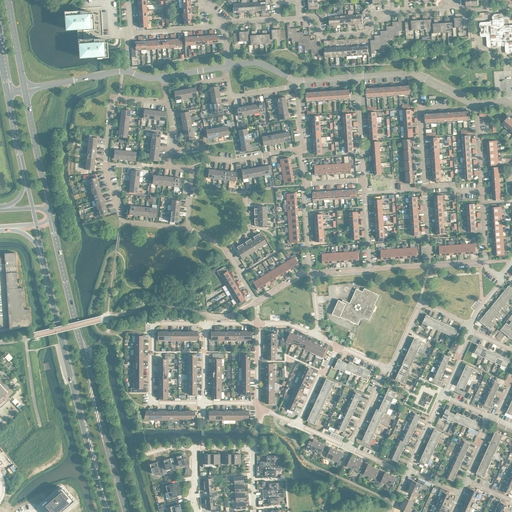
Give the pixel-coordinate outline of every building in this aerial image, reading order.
[(90,14),(90,11),(85,11),(85,12),(81,13),(81,10),(67,11),(67,16),(65,16),(65,21),(67,21),(67,26),(72,26),(72,28),(88,27),(88,29),(94,29),(93,13),(90,14)] [(460,13),(458,13),(458,27),(464,27),(464,28),(468,28),(467,18),(464,18),(463,17),(460,17),(460,15),(460,13)] [(511,24),(504,25),(503,16),(501,14),(495,14),(492,17),(493,21),(481,22),(480,23),(480,27),(481,27),(481,32),(480,32),(480,35),(482,37),(486,36),(487,46),(488,47),(492,47),(492,46),(497,45),(497,47),(500,46),(502,45),(505,45),(505,52),(507,53),(511,53),(511,52),(511,51),(511,24)] [(410,30),(415,30),(414,16),(412,16),(412,19),(413,18),(413,20),(409,21),(409,22),(405,22),(406,32),(410,31),(410,30)] [(277,25),(275,25),(276,39),(281,38),(281,40),(286,40),(285,30),(281,30),(281,29),(278,29),(277,27),(278,27),(277,25)] [(239,41),(244,41),(243,27),(241,27),(241,30),(241,32),(238,32),(238,33),(234,33),(234,43),(239,43),(239,41)] [(102,57),(108,57),(107,41),(104,41),(103,39),(99,39),(98,39),(95,39),(95,38),(81,39),(81,44),(79,44),(79,49),(80,49),(81,54),(85,54),(86,56),(98,56),(102,55),(102,57)] [(179,39),(173,39),(174,48),(182,47),(182,40),(179,40),(179,39)] [(391,87),(388,87),(388,97),(410,95),(410,90),(411,90),(411,85),(406,86),(406,82),(402,83),(402,86),(395,86),(395,83),(391,83),(391,87)] [(388,97),(388,87),(384,87),(384,84),(380,84),(380,87),(374,88),(374,85),(369,85),(370,88),(365,88),(365,93),(366,93),(367,98),(388,97)] [(331,91),(328,91),(329,101),(350,99),(350,94),(351,94),(351,89),(346,90),(346,86),(342,87),(342,90),(335,90),(335,87),(331,87),(331,91)] [(329,101),(328,91),(325,91),(324,88),(320,88),(320,91),(314,92),(314,89),(312,89),(309,89),(310,92),(305,92),(305,97),(306,97),(307,102),(329,101)] [(450,112),(447,112),(447,122),(469,121),(469,116),(470,115),(470,111),(465,111),(465,108),(461,108),(461,111),(454,112),(454,109),(450,109),(450,112)] [(447,122),(447,112),(443,113),(443,110),(441,110),(439,110),(439,113),(433,113),(432,110),(430,110),(428,111),(428,114),(424,114),(424,119),(425,118),(426,124),(447,122)] [(502,124),(511,132),(511,117),(511,119),(507,115),(504,119),(505,120),(502,124)] [(193,133),(184,134),(185,140),(188,139),(189,141),(196,140),(196,138),(194,138),(193,133)] [(403,140),(404,150),(406,183),(413,183),(413,179),(416,179),(416,175),(413,175),(412,168),(417,168),(416,164),(412,164),(411,157),(414,157),(414,153),(411,153),(411,147),(414,147),(413,142),(410,143),(410,139),(403,140)] [(373,145),(370,145),(370,149),(373,149),(374,156),(369,156),(370,160),(374,160),(374,167),(371,167),(372,171),(375,171),(375,174),(382,174),(380,141),(373,142),(373,145)] [(277,164),(277,166),(291,164),(290,157),(280,159),(281,164),(279,164),(279,163),(277,164)] [(349,163),(345,163),(345,173),(352,173),(351,168),(351,165),(353,165),(353,161),(349,161),(349,163)] [(321,175),(321,165),(317,165),(317,163),(313,163),(313,167),(315,167),(315,175),(321,175)] [(492,171),(489,171),(489,175),(492,175),(493,178),(493,181),(488,182),(489,186),(493,186),(493,189),(494,192),(491,192),(491,197),(494,196),(494,200),(501,199),(501,194),(499,167),(492,167),(492,171)] [(279,175),(279,178),(293,175),(292,170),(282,171),(283,175),(281,176),(281,175),(279,175)] [(88,180),(90,185),(98,182),(96,177),(88,180)] [(286,196),(287,200),(297,199),(296,193),(288,193),(288,191),(284,192),(285,196),(286,196)] [(491,207),(492,213),(502,213),(501,208),(503,208),(503,204),(499,205),(499,207),(491,207)] [(106,208),(98,210),(95,211),(97,217),(108,213),(106,208)] [(384,231),(376,232),(376,238),(378,237),(378,241),(387,241),(387,237),(385,237),(384,231)] [(260,232),(256,235),(263,246),(267,243),(260,232)] [(256,235),(252,237),(258,248),(263,246),(256,235)] [(299,235),(289,236),(289,240),(288,240),(288,244),(292,244),(291,242),(293,242),(299,241),(299,235)] [(252,237),(248,240),(254,251),(258,248),(252,237)] [(248,240),(244,243),(250,253),(254,251),(248,240)] [(473,243),(469,244),(470,254),(476,253),(476,245),(477,245),(477,241),(473,242),(473,243)] [(244,243),(240,245),(246,256),(250,253),(244,243)] [(446,255),(445,245),(441,246),(441,244),(437,244),(437,248),(439,248),(440,256),(446,255)] [(246,256),(240,245),(235,248),(242,258),(246,256)] [(415,247),(411,248),(411,257),(418,257),(417,249),(419,249),(419,245),(415,245),(415,247)] [(387,259),(387,249),(383,250),(383,248),(379,248),(379,252),(381,252),(381,259),(387,259)] [(356,251),(352,252),(353,261),(359,261),(358,253),(360,253),(360,249),(356,249),(356,251)] [(504,249),(494,249),(495,255),(502,255),(503,257),(506,256),(506,253),(504,253),(504,249)] [(329,263),(328,253),(324,253),(324,251),(320,252),(320,256),(322,255),(323,263),(329,263)] [(0,264),(5,264),(9,330),(31,325),(30,309),(25,309),(23,287),(18,288),(16,252),(5,253),(5,258),(0,258),(0,264)] [(292,258),(289,260),(294,268),(299,265),(295,258),(297,257),(295,254),(291,256),(292,258)] [(284,258),(282,260),(289,271),(294,268),(289,260),(285,262),(284,261),(285,260),(284,258)] [(282,264),(279,266),(284,274),(289,271),(282,260),(280,261),(281,263),(282,264)] [(274,265),(272,266),(279,278),(284,274),(279,266),(275,268),(274,267),(275,267),(274,265)] [(217,271),(223,280),(234,273),(233,271),(230,273),(228,269),(227,269),(226,269),(224,266),(217,271)] [(272,270),(268,272),(274,281),(279,278),(272,266),(269,267),(271,269),(272,270)] [(263,271),(261,272),(268,284),(274,281),(268,272),(265,275),(264,273),(265,273),(263,271)] [(262,276),(258,279),(263,287),(268,284),(261,272),(259,274),(260,275),(261,275),(262,276)] [(223,280),(226,285),(234,279),(233,277),(235,275),(234,273),(223,280)] [(226,285),(228,289),(240,282),(239,280),(236,282),(234,279),(226,285)] [(263,287),(258,279),(255,281),(254,279),(250,281),(252,285),(254,284),(258,290),(263,287)] [(228,289),(231,294),(240,288),(238,286),(241,284),(240,282),(228,289)] [(231,294),(234,298),(246,291),(244,290),(242,291),(240,288),(231,294)] [(361,318),(362,319),(363,317),(370,320),(376,305),(375,305),(379,295),(364,288),(363,291),(356,288),(350,303),(343,300),(342,301),(339,300),(332,314),(340,317),(358,325),(361,318)] [(511,295),(505,290),(501,294),(509,300),(511,298),(511,295)] [(246,291),(234,298),(237,303),(244,299),(244,298),(245,298),(245,297),(244,295),(247,293),(246,291)] [(501,294),(498,299),(508,307),(510,305),(506,303),(509,300),(501,294)] [(498,299),(494,303),(501,309),(503,307),(507,309),(508,307),(498,299)] [(494,303),(491,308),(501,316),(503,314),(499,311),(501,309),(494,303)] [(491,308),(487,312),(494,318),(496,315),(499,318),(500,318),(501,316),(491,308)] [(487,312),(483,316),(494,325),(495,323),(492,320),(494,318),(487,312)] [(423,323),(428,325),(432,317),(426,315),(423,323)] [(494,325),(483,316),(480,321),(487,327),(489,324),(492,327),(494,325)] [(428,325),(433,327),(437,319),(432,317),(428,325)] [(433,327),(438,330),(442,322),(437,319),(433,327)] [(501,330),(505,334),(511,325),(511,321),(509,325),(506,323),(501,330)] [(438,330),(444,332),(447,324),(442,322),(438,330)] [(444,332),(449,334),(452,327),(447,324),(444,332)] [(452,327),(449,334),(454,337),(458,329),(452,327)] [(212,340),(218,340),(218,332),(211,332),(209,332),(209,339),(211,339),(211,340),(212,340)] [(287,341),(293,343),(296,335),(290,332),(287,339),(287,341)] [(293,343),(299,346),(302,338),(296,335),(293,343)] [(299,346),(305,349),(308,341),(302,338),(299,346)] [(414,338),(412,343),(420,346),(422,341),(414,338)] [(451,348),(457,350),(460,343),(454,340),(451,348)] [(305,349),(311,351),(314,343),(308,341),(305,349)] [(311,351),(317,354),(320,346),(314,343),(311,351)] [(412,343),(410,348),(417,352),(420,346),(412,343)] [(475,353),(480,355),(484,347),(478,345),(477,347),(475,346),(472,353),(474,354),(475,353)] [(320,346),(317,354),(323,357),(323,356),(326,349),(320,346)] [(480,355),(485,358),(489,350),(484,347),(480,355)] [(410,348),(407,353),(415,357),(417,352),(410,348)] [(485,358),(490,360),(494,352),(489,350),(485,358)] [(490,360),(496,362),(499,354),(494,352),(490,360)] [(9,353),(5,357),(9,361),(13,358),(9,353)] [(407,353),(405,358),(413,362),(415,357),(407,353)] [(442,354),(440,358),(448,362),(450,357),(442,354)] [(496,362),(501,365),(504,357),(499,354),(496,362)] [(504,357),(501,365),(506,367),(510,359),(504,357)] [(405,358),(403,364),(410,367),(413,362),(405,358)] [(440,358),(438,363),(446,367),(448,362),(440,358)] [(335,367),(340,369),(344,361),(338,359),(335,367)] [(345,372),(346,370),(346,369),(349,364),(344,361),(340,369),(345,372)] [(346,370),(351,372),(355,364),(350,362),(349,364),(346,369),(346,370)] [(438,363),(436,368),(444,371),(446,367),(438,363)] [(351,372),(357,374),(360,366),(355,364),(351,372)] [(403,364),(400,369),(408,372),(410,367),(403,364)] [(466,364),(464,370),(472,373),(474,368),(466,364)] [(305,365),(302,371),(310,375),(313,369),(306,366),(305,365)] [(357,374),(362,377),(365,369),(360,366),(357,374)] [(436,368),(434,372),(442,376),(444,371),(436,368)] [(365,369),(362,377),(367,379),(371,371),(365,369)] [(400,369),(398,374),(406,378),(408,372),(400,369)] [(464,370),(462,375),(469,379),(472,373),(464,370)] [(301,378),(308,381),(310,375),(302,371),(299,377),(301,378)] [(442,376),(434,372),(432,377),(433,378),(432,381),(441,385),(443,381),(440,380),(442,376)] [(406,378),(398,374),(395,379),(403,383),(406,378)] [(462,375),(459,380),(467,384),(469,379),(462,375)] [(301,378),(298,384),(305,387),(308,381),(301,378)] [(326,379),(324,384),(332,387),(334,382),(326,379)] [(467,384),(459,380),(457,386),(464,389),(463,391),(468,393),(471,385),(467,384)] [(493,380),(490,384),(498,388),(500,383),(493,380)] [(143,382),(134,382),(134,388),(135,388),(139,388),(139,392),(146,392),(146,388),(143,388),(143,382)] [(298,384),(295,390),(302,393),(305,387),(298,384)] [(324,384),(322,389),(329,393),(332,387),(324,384)] [(490,384),(488,389),(496,393),(498,388),(490,384)] [(294,389),(291,395),(299,399),(302,393),(295,390),(294,389)] [(322,389),(319,394),(327,398),(329,393),(322,389)] [(388,389),(386,394),(394,398),(396,393),(388,389)] [(488,389),(486,394),(494,397),(496,393),(488,389)] [(354,391),(352,396),(360,399),(362,395),(354,391)] [(319,394),(317,399),(325,403),(327,398),(319,394)] [(386,394),(384,399),(391,403),(394,398),(386,394)] [(486,394),(484,398),(492,402),(494,397),(486,394)] [(291,395),(289,401),(297,405),(299,399),(291,395)] [(352,396),(350,400),(358,404),(360,399),(352,396)] [(492,402),(484,398),(482,403),(484,404),(483,406),(482,407),(491,412),(493,407),(490,406),(492,402)] [(317,399),(314,405),(322,408),(325,403),(317,399)] [(384,399),(381,405),(389,408),(391,403),(384,399)] [(350,400),(348,405),(355,409),(358,404),(350,400)] [(297,405),(289,401),(286,407),(287,408),(294,411),(297,405)] [(314,405),(312,410),(320,413),(322,408),(314,405)] [(348,405),(345,410),(353,413),(355,409),(348,405)] [(381,405),(379,410),(385,412),(384,413),(387,414),(389,408),(381,405)] [(377,409),(374,414),(382,418),(384,413),(385,412),(379,410),(377,409)] [(312,410),(310,415),(318,419),(320,413),(312,410)] [(345,410),(343,414),(351,418),(353,413),(345,410)] [(442,418),(447,420),(451,412),(446,410),(442,418)] [(155,420),(155,411),(145,411),(143,421),(148,421),(148,418),(149,418),(149,420),(155,420)] [(413,412),(411,417),(419,421),(421,416),(413,412)] [(453,422),(454,420),(456,415),(456,414),(451,412),(447,420),(453,422)] [(454,420),(459,423),(462,415),(457,412),(456,414),(456,415),(454,420)] [(343,414),(341,419),(349,423),(351,418),(343,414)] [(374,414),(372,419),(380,423),(382,418),(374,414)] [(318,419),(310,415),(307,420),(315,424),(318,419)] [(459,423),(464,425),(468,417),(462,415),(459,423)] [(411,417),(409,422),(417,425),(419,421),(411,417)] [(464,425),(469,427),(473,419),(468,417),(464,425)] [(341,419),(339,424),(347,427),(349,423),(341,419)] [(372,419),(370,424),(377,428),(380,423),(372,419)] [(473,419),(469,427),(475,430),(478,422),(473,419)] [(409,422),(407,426),(415,430),(417,425),(409,422)] [(347,427),(339,424),(337,428),(345,432),(347,427)] [(370,424),(367,430),(375,433),(377,428),(370,424)] [(407,426),(405,431),(413,434),(415,430),(407,426)] [(434,429),(432,434),(440,438),(442,433),(434,429)] [(367,430),(365,435),(373,438),(375,433),(367,430)] [(405,431),(403,435),(410,439),(413,434),(405,431)] [(495,431),(493,437),(501,440),(503,435),(495,431)] [(432,434),(430,439),(437,443),(440,438),(432,434)] [(373,438),(365,435),(362,440),(370,444),(373,438)] [(403,435),(401,440),(406,443),(408,444),(410,439),(403,435)] [(493,437),(490,442),(498,446),(501,440),(493,437)] [(310,449),(315,451),(319,442),(314,439),(312,444),(311,443),(312,441),(310,441),(306,449),(309,450),(310,449)] [(398,439),(396,444),(404,447),(406,443),(401,440),(398,439)] [(430,439),(427,445),(435,448),(437,443),(430,439)] [(463,440),(460,445),(468,448),(470,443),(463,440)] [(320,455),(323,457),(326,450),(323,449),(325,445),(319,442),(315,451),(321,454),(320,455)] [(490,442),(488,447),(496,451),(498,446),(490,442)] [(396,444),(394,448),(402,452),(404,447),(396,444)] [(427,445),(425,450),(433,453),(435,448),(427,445)] [(460,445),(458,449),(466,453),(468,448),(460,445)] [(327,457),(332,459),(337,450),(331,447),(329,452),(326,450),(323,457),(326,458),(327,457)] [(488,447),(486,452),(493,456),(496,451),(488,447)] [(394,448),(392,453),(400,457),(402,452),(394,448)] [(458,449),(456,454),(464,457),(466,453),(458,449)] [(337,450),(332,459),(338,462),(336,466),(339,468),(343,458),(340,457),(342,452),(337,450)] [(425,450),(422,455),(430,459),(433,453),(425,450)] [(486,452),(483,458),(491,461),(493,456),(486,452)] [(400,457),(392,453),(390,458),(398,461),(400,457)] [(186,466),(189,465),(187,458),(184,459),(183,454),(176,456),(179,466),(186,464),(186,466)] [(205,463),(211,463),(211,455),(208,455),(208,454),(201,454),(201,466),(205,466),(205,463)] [(211,455),(211,463),(216,463),(216,466),(220,466),(220,454),(213,454),(213,455),(211,455)] [(222,463),(231,463),(231,455),(228,455),(228,454),(222,454),(222,463)] [(231,455),(231,463),(237,463),(237,466),(240,466),(240,454),(234,454),(234,455),(231,455)] [(456,454),(454,459),(462,462),(464,457),(456,454)] [(260,461),(260,466),(270,466),(270,455),(264,455),(264,461),(260,461)] [(270,455),(270,466),(281,466),(281,461),(276,461),(276,455),(270,455)] [(430,459),(422,455),(420,460),(428,464),(430,459)] [(347,466),(352,468),(357,459),(351,456),(349,461),(346,460),(343,466),(346,467),(347,466)] [(176,470),(174,462),(171,463),(170,458),(163,460),(166,469),(173,468),(173,471),(176,470)] [(483,458),(481,463),(489,466),(491,461),(483,458)] [(357,472),(360,474),(363,467),(360,466),(362,462),(357,459),(352,468),(358,471),(357,472)] [(454,459),(452,463),(460,467),(462,462),(454,459)] [(160,474),(160,476),(164,475),(161,466),(158,467),(156,462),(150,464),(152,473),(157,472),(157,475),(160,474)] [(452,463),(450,468),(458,471),(460,467),(452,463)] [(481,463),(478,468),(486,472),(489,466),(481,463)] [(364,473),(370,476),(374,467),(368,464),(366,469),(363,467),(360,474),(363,475),(364,473)] [(264,476),(270,476),(270,466),(260,466),(260,470),(264,470),(264,476)] [(270,466),(270,476),(276,476),(276,470),(281,470),(281,466),(270,466)] [(375,480),(378,482),(380,475),(377,474),(380,469),(374,467),(370,476),(375,479),(375,480)] [(450,468),(448,472),(456,476),(458,471),(450,468)] [(486,472),(478,468),(476,473),(484,477),(486,472)] [(381,481),(387,484),(391,475),(385,472),(383,477),(380,475),(378,482),(380,483),(381,481)] [(456,476),(448,472),(446,477),(453,481),(456,476)] [(234,474),(234,483),(242,482),(244,482),(243,476),(242,477),(241,474),(234,474)] [(204,479),(204,485),(213,484),(213,480),(216,480),(216,475),(210,475),(210,478),(204,479)] [(391,475),(387,484),(392,486),(392,488),(395,489),(399,480),(396,479),(397,477),(391,475)] [(412,480),(410,486),(419,490),(422,484),(423,485),(425,482),(418,479),(417,482),(412,480)] [(165,486),(167,492),(176,490),(174,483),(169,485),(168,482),(162,483),(163,486),(165,486)] [(235,492),(243,491),(244,491),(244,485),(242,485),(242,482),(234,483),(235,492)] [(278,482),(272,483),(273,494),(284,493),(283,488),(279,489),(278,482)] [(262,490),(263,494),(273,494),(272,483),(266,483),(267,490),(262,490)] [(211,491),(211,493),(217,493),(217,490),(214,490),(213,484),(204,485),(205,491),(211,491)] [(511,488),(504,485),(502,490),(510,494),(511,488)] [(412,493),(410,496),(417,499),(418,496),(417,495),(419,490),(410,486),(407,491),(412,493)] [(62,487),(42,505),(48,511),(59,511),(73,500),(62,487)] [(470,491),(469,494),(477,498),(480,492),(469,487),(467,490),(470,491)] [(176,490),(167,492),(169,498),(167,499),(168,502),(174,500),(173,497),(178,496),(176,490)] [(235,492),(236,500),(243,500),(245,500),(244,494),(243,494),(243,491),(235,492)] [(442,491),(440,496),(451,501),(452,499),(449,498),(451,495),(442,491)] [(205,497),(206,503),(215,502),(214,496),(218,496),(217,493),(211,493),(211,496),(205,497)] [(284,493),(273,494),(274,504),(280,504),(279,498),(284,497),(284,493)] [(273,494),(263,494),(263,499),(268,498),(268,505),(274,504),(273,494)] [(465,495),(464,497),(475,503),(477,498),(469,494),(468,497),(465,495)] [(405,497),(402,503),(411,507),(414,501),(415,502),(417,499),(410,496),(409,499),(405,497)] [(440,496),(438,501),(446,505),(447,502),(450,504),(451,501),(440,496)] [(466,501),(465,504),(473,507),(475,503),(464,497),(463,500),(466,501)] [(243,500),(236,500),(236,509),(246,508),(245,502),(243,503),(243,500)] [(438,501),(436,506),(447,511),(448,509),(445,508),(446,505),(438,501)] [(499,501),(497,507),(508,511),(509,510),(506,508),(508,505),(499,501)] [(170,507),(171,511),(175,511),(182,510),(180,504),(174,505),(174,502),(165,505),(166,508),(170,507)] [(215,502),(206,503),(206,509),(212,509),(213,511),(219,511),(218,506),(215,506),(215,502)] [(409,511),(411,507),(402,503),(399,509),(404,511),(403,511),(409,511)]
